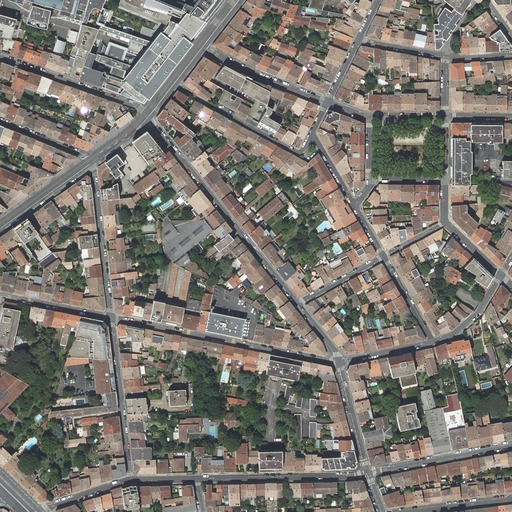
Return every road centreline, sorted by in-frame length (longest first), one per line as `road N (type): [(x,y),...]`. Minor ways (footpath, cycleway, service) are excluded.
road 1 (residential): [(299,304),(148,119)]
road 2 (residential): [(110,316),(338,361)]
road 3 (residential): [(197,479),(367,473)]
road 4 (residential): [(110,316),(130,480)]
road 5 (residential): [(176,83),(295,152),(314,136)]
road 6 (residential): [(148,119),(136,106),(0,57)]
road 7 (residential): [(89,162),(110,316)]
road 8 (residential): [(367,473),(511,444)]
road 9 (residential): [(327,102),(204,47)]
